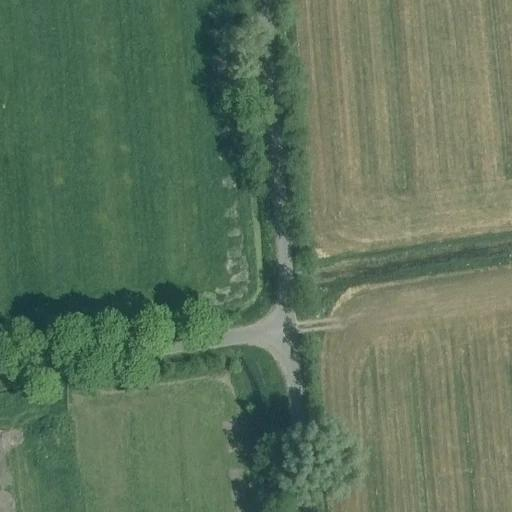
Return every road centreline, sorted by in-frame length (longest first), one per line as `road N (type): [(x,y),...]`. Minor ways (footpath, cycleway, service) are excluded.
road 1 (unclassified): [(290,331),(263,0)]
road 2 (unclassified): [(0,371),(290,331)]
road 3 (unclassified): [(304,511),(290,331)]
